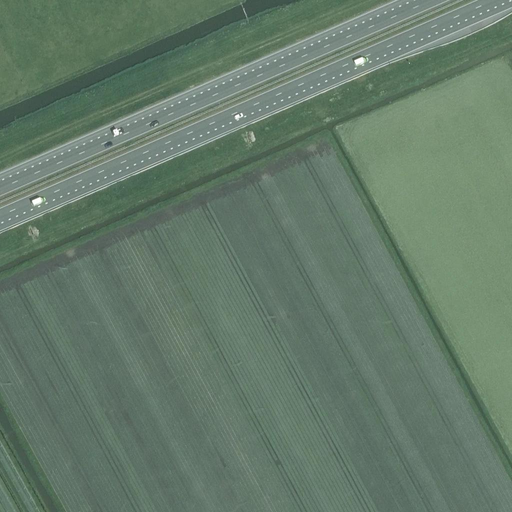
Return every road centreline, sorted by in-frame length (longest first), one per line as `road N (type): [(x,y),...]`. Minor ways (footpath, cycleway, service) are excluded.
road 1 (trunk): [(0,215),(494,0)]
road 2 (trunk): [(432,0),(0,188)]
